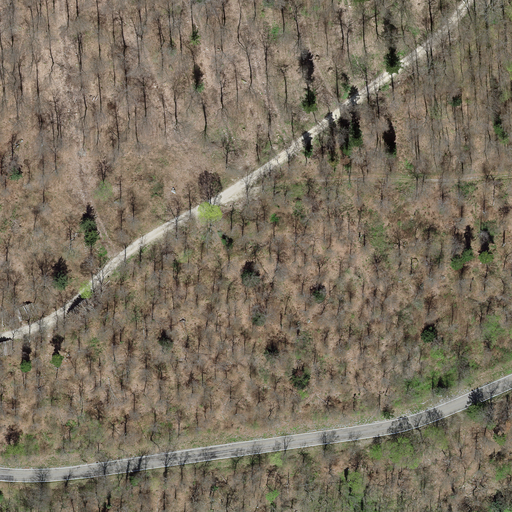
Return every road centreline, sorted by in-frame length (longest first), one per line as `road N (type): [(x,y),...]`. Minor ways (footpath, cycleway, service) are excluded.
road 1 (track): [(468,0),(447,33),(240,190),(0,339)]
road 2 (tertiary): [(511,381),(380,429),(84,471),(0,474)]
road 3 (track): [(240,190),(399,173),(511,175)]
